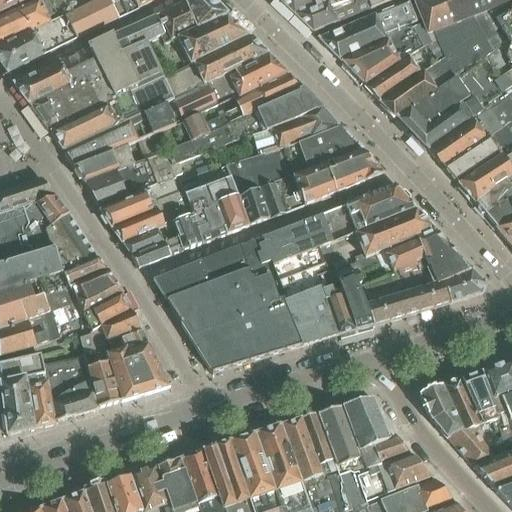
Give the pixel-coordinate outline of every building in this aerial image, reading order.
[(0,0),(0,14),(29,0),(0,0)] [(42,0),(0,19),(0,48),(59,19),(49,0),(42,0)] [(101,0),(67,16),(78,39),(157,0),(101,0)] [(161,38),(165,45),(177,40),(228,19),(209,0),(196,0),(112,38),(139,91),(163,80),(146,45),(161,38)] [(396,0),(275,0),(313,35),(396,0)] [(511,0),(415,0),(413,1),(428,36),(434,33),(469,20),(484,14),(493,10),(511,2),(511,1),(511,0)] [(418,23),(409,3),(375,16),(319,41),(336,59),(340,63),(387,43),(384,36),(411,25),(418,23)] [(511,12),(496,23),(509,42),(503,47),(493,54),(486,59),(498,78),(511,69),(511,12)] [(486,59),(493,54),(503,47),(497,37),(484,14),(469,20),(434,33),(437,41),(445,60),(438,64),(420,76),(379,103),(393,118),(455,77),(456,79),(486,59)] [(78,39),(67,16),(59,19),(0,48),(0,65),(8,76),(78,39)] [(228,19),(177,40),(190,67),(250,39),(228,19)] [(387,43),(340,63),(347,69),(363,86),(408,58),(424,49),(411,25),(384,36),(387,43)] [(112,38),(89,49),(90,49),(82,53),(82,54),(96,82),(91,85),(103,109),(51,134),(63,152),(115,126),(116,129),(140,119),(129,96),(139,91),(112,38)] [(250,39),(190,67),(163,80),(139,91),(129,96),(140,119),(167,106),(166,105),(173,102),(183,123),(200,115),(234,99),(235,101),(287,77),(287,76),(250,39)] [(437,41),(427,47),(438,64),(445,60),(437,41)] [(60,64),(59,63),(14,84),(30,106),(31,106),(88,81),(91,85),(96,82),(82,54),(60,64)] [(420,76),(408,58),(363,86),(379,103),(420,76)] [(456,79),(455,77),(393,118),(396,120),(397,120),(412,136),(461,105),(472,123),(474,122),(490,111),(510,98),(511,96),(511,85),(503,77),(502,77),(499,79),(498,78),(486,59),(456,79)] [(511,69),(498,78),(499,79),(502,77),(503,77),(511,85),(511,96),(510,98),(511,101),(511,69)] [(302,92),(287,77),(235,101),(239,109),(205,125),(209,135),(302,92)] [(103,109),(91,85),(88,81),(31,106),(51,134),(103,109)] [(316,106),(302,92),(209,135),(205,125),(200,115),(183,123),(192,142),(168,152),(173,164),(168,166),(174,181),(176,180),(175,178),(183,175),(179,165),(233,143),(253,137),(266,133),(322,113),(316,106)] [(472,123),(428,152),(444,169),(485,142),(511,124),(511,101),(510,98),(490,111),(474,122),(472,123)] [(472,123),(461,105),(412,136),(428,152),(472,123)] [(116,129),(63,154),(73,169),(74,169),(127,146),(127,147),(139,143),(153,137),(156,136),(176,128),(167,106),(140,119),(116,129)] [(280,150),(279,148),(332,131),(338,129),(322,113),(266,133),(253,137),(257,151),(261,150),(262,153),(257,154),(258,157),(280,150)] [(511,124),(485,142),(444,169),(444,170),(458,186),(459,185),(478,173),(511,150),(511,124)] [(298,144),(280,150),(258,157),(226,168),(230,179),(238,200),(260,190),(275,185),(292,179),(362,154),(360,153),(357,150),(357,149),(356,147),(355,148),(350,143),(351,142),(350,141),(349,142),(346,138),(346,137),(345,137),(340,132),(340,131),(339,130),(333,133),(298,144)] [(153,137),(139,143),(145,162),(147,161),(163,156),(163,154),(156,136),(153,137)] [(134,166),(127,147),(127,146),(74,169),(84,184),(99,209),(146,191),(146,192),(155,189),(145,162),(134,166)] [(511,150),(478,173),(459,185),(476,206),(511,178),(511,150)] [(187,219),(188,219),(193,217),(189,208),(185,196),(183,192),(178,194),(173,181),(174,181),(168,166),(173,164),(168,152),(163,154),(163,156),(145,162),(155,189),(146,192),(147,194),(101,213),(112,230),(123,246),(165,228),(169,238),(176,236),(172,225),(187,219)] [(362,155),(362,154),(292,179),(299,196),(282,202),(287,215),(321,202),(334,198),(383,178),(362,155)] [(511,178),(476,206),(475,206),(486,219),(511,199),(511,178)] [(230,179),(202,190),(210,211),(208,212),(203,214),(214,242),(247,229),(249,229),(238,200),(230,179)] [(292,179),(275,185),(282,202),(299,196),(292,179)] [(53,226),(37,205),(55,198),(44,183),(39,181),(0,194),(0,267),(41,255),(52,251),(45,232),(53,226)] [(187,219),(172,225),(176,236),(177,239),(183,254),(214,242),(203,214),(208,212),(210,211),(202,190),(200,183),(182,190),(183,192),(185,196),(189,208),(193,217),(188,219),(187,219)] [(275,185),(260,190),(270,221),(287,215),(282,202),(275,185)] [(307,223),(318,250),(355,236),(356,237),(416,213),(415,212),(395,189),(307,223)] [(249,229),(270,221),(260,190),(238,200),(249,229)] [(55,198),(37,205),(53,226),(69,215),(55,198)] [(511,199),(486,219),(497,232),(511,225),(511,199)] [(355,259),(357,264),(434,233),(416,213),(356,237),(363,255),(355,259)] [(53,226),(45,232),(52,251),(41,255),(49,280),(98,260),(69,215),(53,226)] [(337,338),(338,338),(319,279),(328,275),(318,250),(307,223),(262,241),(279,284),(274,286),(280,300),(284,299),(302,349),(331,340),(332,340),(337,339),(337,338)] [(511,225),(497,232),(511,250),(511,225)] [(131,258),(177,239),(176,236),(169,238),(165,228),(123,246),(131,258)] [(407,279),(413,295),(443,286),(471,272),(437,235),(434,232),(434,233),(357,264),(352,266),(355,274),(358,273),(359,274),(388,265),(389,268),(392,271),(394,275),(395,278),(405,274),(407,279)] [(139,270),(143,269),(183,254),(177,239),(131,258),(139,270)] [(256,243),(153,284),(166,304),(249,272),(252,279),(253,278),(255,282),(271,277),(274,286),(279,284),(262,241),(256,243)] [(41,255),(0,267),(0,332),(50,315),(44,299),(34,302),(30,286),(49,280),(41,255)] [(107,273),(98,260),(49,280),(30,286),(34,302),(44,299),(107,273)] [(346,262),(333,266),(335,272),(348,268),(346,262)] [(328,275),(319,279),(338,338),(339,337),(339,338),(374,328),(360,291),(361,287),(363,284),(359,274),(358,273),(355,274),(352,266),(348,268),(335,272),(328,275)] [(249,272),(166,304),(213,377),(214,377),(214,376),(302,349),(284,299),(280,300),(274,286),(271,277),(255,282),(253,278),(252,279),(249,272)] [(484,289),(484,286),(471,272),(443,286),(450,304),(449,304),(450,307),(468,301),(468,300),(480,297),(482,296),(483,295),(483,294),(482,294),(483,288),(484,289)] [(50,315),(52,315),(52,314),(77,304),(83,317),(121,296),(107,273),(44,299),(50,315)] [(443,286),(413,295),(407,279),(405,274),(395,278),(394,275),(361,287),(360,291),(374,328),(374,329),(376,328),(375,327),(379,326),(379,327),(380,327),(380,326),(390,323),(390,324),(393,323),(392,322),(405,318),(405,320),(406,319),(408,319),(407,318),(419,314),(419,315),(422,315),(422,313),(434,310),(434,311),(437,311),(436,309),(441,307),(442,309),(444,308),(444,307),(443,307),(442,306),(449,304),(450,304),(443,286)] [(92,333),(98,330),(130,314),(131,314),(121,296),(83,317),(92,333)] [(130,314),(98,330),(105,345),(120,340),(140,333),(130,314)] [(53,315),(52,315),(50,315),(0,332),(0,358),(60,340),(53,315)] [(140,334),(140,333),(120,340),(124,350),(126,355),(149,347),(141,334),(140,334)] [(80,340),(84,355),(98,411),(121,404),(105,356),(103,350),(96,352),(91,336),(80,340)] [(149,347),(126,355),(124,350),(105,356),(121,404),(170,389),(149,347)] [(83,357),(43,366),(45,376),(56,424),(98,411),(84,355),(83,355),(83,357)] [(34,430),(23,381),(45,376),(43,366),(41,357),(0,365),(0,375),(8,438),(34,430)] [(511,364),(482,375),(493,403),(511,395),(511,364)] [(462,382),(481,427),(492,422),(496,432),(499,430),(498,427),(502,425),(493,403),(482,375),(479,376),(479,377),(463,382),(462,382)] [(56,424),(45,376),(23,381),(34,430),(56,424)] [(442,389),(463,435),(473,430),(481,427),(462,382),(461,383),(442,389)] [(442,389),(441,389),(439,389),(440,390),(434,392),(434,391),(432,392),(433,393),(428,394),(425,395),(426,396),(421,398),(420,397),(419,397),(423,409),(424,408),(428,418),(431,425),(432,424),(446,441),(448,441),(463,435),(442,389)] [(511,429),(509,424),(511,423),(511,395),(493,403),(502,425),(498,427),(499,430),(507,448),(511,446),(511,445),(511,429)] [(342,409),(341,410),(359,454),(390,441),(372,401),(360,404),(360,405),(353,407),(353,406),(351,406),(352,407),(345,409),(344,408),(342,409)] [(341,410),(316,417),(352,510),(352,511),(351,511),(367,511),(366,509),(368,508),(367,504),(357,478),(367,474),(359,454),(341,410)] [(316,417),(301,421),(323,481),(327,480),(332,494),(338,511),(345,511),(352,510),(316,417)] [(301,421),(281,428),(303,485),(312,511),(338,511),(332,494),(327,480),(323,481),(301,421)] [(311,511),(302,485),(280,429),(273,432),(273,431),(271,432),(265,434),(264,434),(264,435),(257,437),(257,436),(256,437),(255,438),(281,511),(311,511)] [(495,460),(480,441),(473,430),(463,435),(448,441),(455,449),(473,470),(495,460)] [(254,437),(229,446),(249,499),(253,511),(281,511),(255,438),(254,437)] [(390,441),(359,454),(367,474),(377,470),(410,457),(394,437),(390,441)] [(229,446),(203,455),(205,460),(223,508),(224,508),(225,511),(253,511),(249,499),(229,446)] [(511,451),(495,460),(473,470),(496,494),(511,487),(511,451)] [(203,455),(180,463),(197,511),(223,511),(223,508),(205,460),(203,455)] [(367,474),(357,478),(367,504),(432,480),(425,473),(410,457),(377,470),(367,474)] [(197,511),(180,463),(130,480),(141,511),(197,511)] [(141,511),(130,480),(105,488),(113,511),(141,511)] [(437,511),(455,505),(435,483),(429,485),(368,508),(366,509),(367,511),(437,511)] [(113,511),(105,488),(105,487),(84,495),(89,511),(113,511)] [(511,487),(496,494),(497,496),(498,496),(511,509),(511,510),(511,487)] [(89,511),(84,495),(62,504),(65,511),(89,511)]
